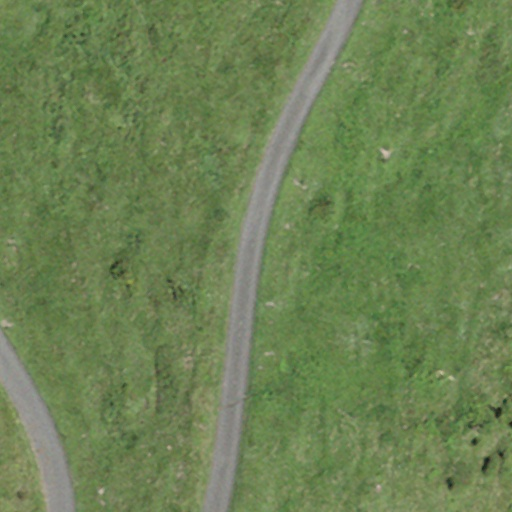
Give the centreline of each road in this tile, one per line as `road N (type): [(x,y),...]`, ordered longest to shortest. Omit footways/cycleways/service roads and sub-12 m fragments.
road 1 (track): [(351,0),(274,162),(253,235),(216,511)]
road 2 (track): [(62,511),(57,463),(0,355)]
